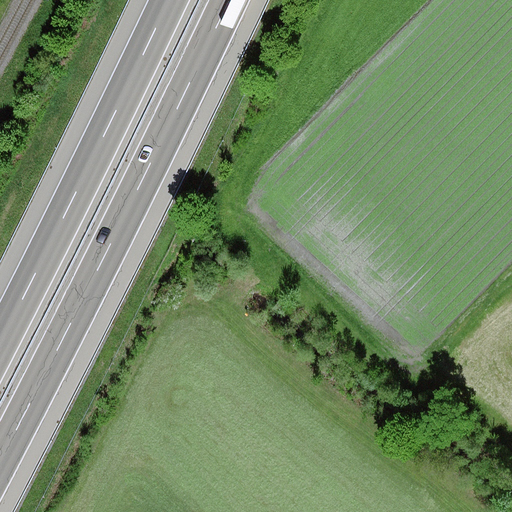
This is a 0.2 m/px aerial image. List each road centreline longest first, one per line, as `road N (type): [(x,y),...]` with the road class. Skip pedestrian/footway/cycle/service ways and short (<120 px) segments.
road 1 (motorway): [(0,468),(232,0)]
road 2 (motorway): [(165,0),(0,341)]
